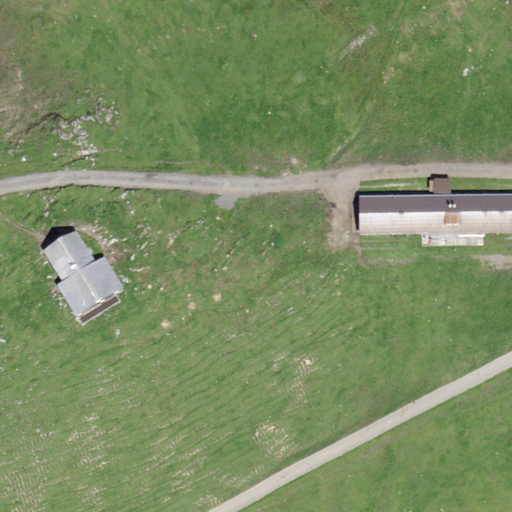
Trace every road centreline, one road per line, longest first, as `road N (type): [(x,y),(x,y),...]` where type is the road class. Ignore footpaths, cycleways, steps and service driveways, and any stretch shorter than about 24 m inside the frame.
road 1 (track): [(0,189),(463,176)]
road 2 (track): [(219,511),(511,357)]
